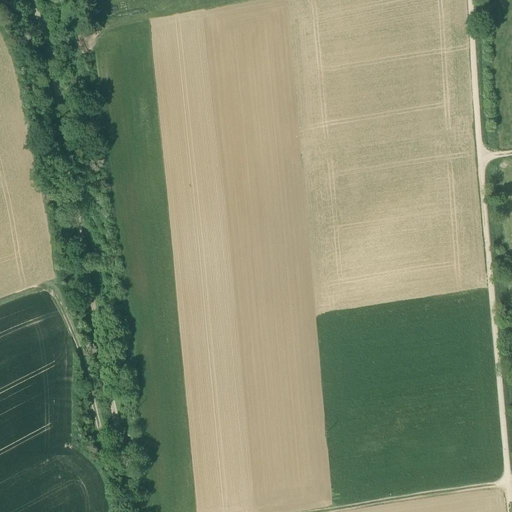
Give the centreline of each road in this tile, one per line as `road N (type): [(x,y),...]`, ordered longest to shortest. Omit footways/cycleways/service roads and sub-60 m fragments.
road 1 (track): [(511,511),(471,0)]
road 2 (track): [(122,457),(58,98),(31,0)]
road 3 (track): [(0,301),(34,287),(52,293),(80,349),(103,443),(122,457)]
road 4 (track): [(235,0),(45,36)]
road 5 (track): [(508,484),(335,511)]
